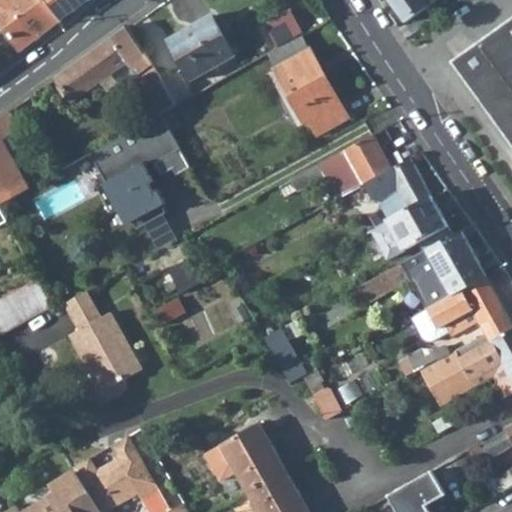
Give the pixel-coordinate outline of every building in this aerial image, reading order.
[(0,0),(0,22),(20,50),(61,20),(45,0),(0,0)] [(45,0),(61,20),(88,0),(45,0)] [(391,0),(406,20),(434,0),(391,0)] [(169,40),(191,80),(235,55),(212,15),(169,40)] [(511,17),(452,62),(511,145),(511,17)] [(130,26),(129,24),(56,77),(74,101),(129,61),(133,67),(131,69),(131,72),(140,83),(133,87),(153,118),(162,113),(172,106),(178,103),(164,80),(130,26)] [(270,55),(277,67),(309,49),(303,37),(270,55)] [(274,68),(304,123),(310,120),(318,135),(349,118),(311,48),(309,49),(277,67),(274,68)] [(164,80),(178,103),(193,94),(178,71),(164,80)] [(162,113),(172,131),(182,126),(172,106),(162,113)] [(0,204),(19,194),(29,188),(3,139),(21,125),(11,111),(0,118),(0,204)] [(172,131),(162,113),(153,118),(90,154),(106,182),(97,187),(108,208),(117,203),(120,208),(122,212),(126,210),(132,222),(136,229),(166,213),(162,206),(166,203),(159,189),(155,192),(150,183),(141,167),(145,165),(152,161),(153,164),(154,163),(161,175),(174,168),(177,175),(191,167),(172,131)] [(344,150),(363,183),(364,183),(393,167),(387,157),(374,133),(344,150)] [(387,157),(393,167),(411,157),(414,155),(408,145),(387,157)] [(328,174),(341,196),(363,183),(344,150),(319,163),(325,176),(328,174)] [(384,209),(389,219),(432,195),(411,157),(393,167),(364,183),(373,199),(380,201),(385,198),(390,207),(384,209)] [(291,178),(297,191),(325,176),(319,163),(291,178)] [(145,165),(141,167),(150,183),(154,181),(145,165)] [(403,244),(405,250),(427,238),(431,247),(453,234),(432,195),(389,219),(390,221),(403,244)] [(380,201),(384,209),(390,207),(385,198),(380,201)] [(117,203),(108,208),(111,213),(120,208),(117,203)] [(0,239),(16,271),(30,264),(19,244),(0,208),(0,239)] [(371,216),(376,226),(389,219),(384,209),(371,216)] [(126,210),(122,212),(128,224),(132,222),(126,210)] [(377,227),(390,251),(403,244),(390,221),(377,227)] [(384,273),(394,290),(413,280),(409,271),(421,265),(435,291),(422,298),(428,307),(486,275),(461,230),(453,234),(431,247),(384,273)] [(479,321),(482,327),(485,334),(510,319),(507,313),(486,275),(428,307),(426,308),(438,328),(445,324),(451,336),(479,321)] [(38,279),(0,298),(0,334),(52,306),(38,279)] [(234,284),(243,300),(252,295),(243,279),(234,284)] [(87,291),(64,304),(79,330),(102,318),(87,291)] [(153,311),(161,325),(186,312),(179,297),(153,311)] [(79,330),(70,335),(107,401),(121,393),(122,392),(125,389),(126,386),(126,384),(126,381),(125,379),(143,369),(111,313),(102,318),(79,330)] [(485,334),(456,350),(457,351),(460,357),(490,340),(511,328),(511,322),(510,319),(485,334)] [(271,333),(265,337),(291,382),(293,380),(304,374),(307,372),(282,327),(271,333)] [(265,335),(265,337),(271,333),(269,328),(262,332),(265,335)] [(511,328),(490,340),(460,357),(457,351),(420,370),(440,406),(495,375),(507,396),(511,393),(511,328)] [(408,356),(416,371),(451,352),(443,338),(408,356)] [(326,389),(315,395),(327,420),(343,411),(332,391),(326,389)] [(366,408),(376,425),(388,418),(379,401),(366,408)] [(238,472),(248,491),(278,474),(271,461),(279,456),(260,423),(223,445),(238,472)] [(471,450),(474,455),(483,450),(488,458),(511,444),(511,423),(505,427),(506,430),(471,450)] [(102,511),(101,511),(104,511),(139,492),(141,497),(159,487),(129,435),(112,445),(119,458),(98,470),(91,457),(73,467),(76,471),(102,511)] [(222,474),(229,476),(238,472),(223,445),(214,450),(212,457),(222,474)] [(271,461),(278,474),(286,470),(279,456),(271,461)] [(278,474),(286,487),(294,483),(286,470),(278,474)] [(446,494),(432,470),(388,495),(397,511),(430,511),(427,505),(446,494)] [(495,478),(501,491),(511,484),(511,473),(510,470),(495,478)] [(101,511),(102,511),(76,471),(51,487),(56,495),(28,511),(101,511)] [(260,511),(310,511),(294,483),(286,487),(278,474),(248,491),(260,511)] [(159,487),(141,497),(149,511),(168,511),(172,510),(159,487)] [(172,510),(168,511),(190,511),(185,503),(172,510)]
